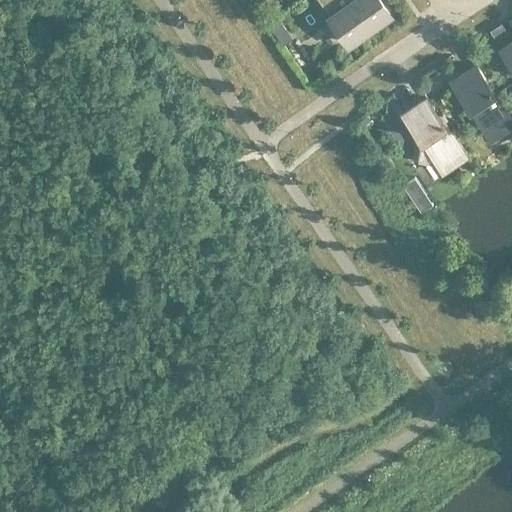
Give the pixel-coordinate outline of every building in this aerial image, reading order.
[(318,0),(323,7),(324,6),(350,43),(390,15),(379,0),(376,0),(374,2),(372,0),(318,0)] [(287,30),(280,20),(270,27),(277,36),(287,30)] [(501,23),(490,30),(496,39),(507,32),(501,23)] [(511,62),(511,42),(503,48),(511,62)] [(491,137),(511,122),(511,118),(477,65),(454,80),(491,137)] [(406,113),(422,137),(418,162),(441,166),(443,169),(466,153),(428,98),(406,113)] [(434,204),(415,177),(402,186),(420,213),(434,204)]
